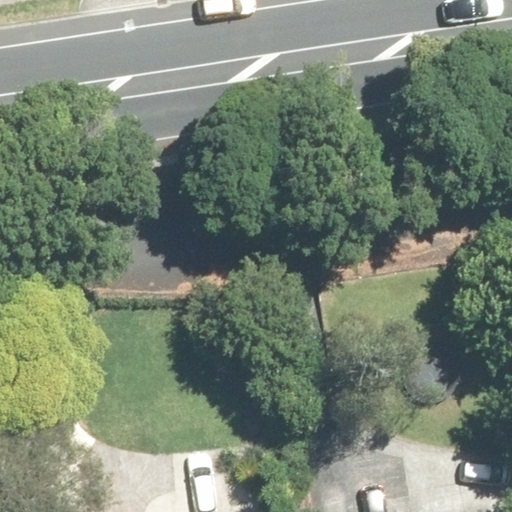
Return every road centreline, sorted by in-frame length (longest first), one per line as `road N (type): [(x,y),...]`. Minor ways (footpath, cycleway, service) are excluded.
road 1 (primary): [(511,35),(0,110)]
road 2 (residential): [(511,214),(143,266),(0,261)]
